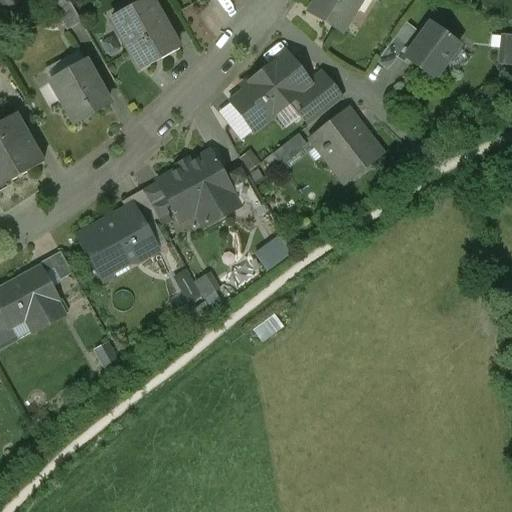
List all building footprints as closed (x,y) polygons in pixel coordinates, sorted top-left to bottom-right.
[(66,0),(57,0),(50,4),(65,32),(80,24),(66,0)] [(148,0),(110,21),(138,70),(160,58),(159,56),(174,48),(175,49),(176,49),(148,0)] [(315,0),(315,1),(317,2),(309,14),(341,33),(354,11),(360,0),(315,0)] [(455,46),(428,26),(404,58),(433,80),(447,61),(445,59),(455,46)] [(511,35),(500,35),(499,64),(511,64),(511,35)] [(394,38),(377,61),(388,70),(406,46),(394,38)] [(285,55),(273,65),(272,65),(248,84),(251,88),(230,104),(252,133),(288,105),(309,88),(310,87),(285,55)] [(99,89),(85,64),(51,83),(62,103),(61,104),(72,124),(106,105),(98,90),(99,89)] [(309,88),(288,105),(299,119),(321,102),(309,88)] [(346,113),(311,140),(344,183),(380,156),(346,113)] [(15,115),(0,123),(0,186),(6,183),(7,184),(43,164),(15,115)] [(297,135),(271,155),(281,168),(307,148),(297,135)] [(207,155),(189,165),(187,161),(175,168),(177,172),(158,183),(157,181),(155,182),(157,185),(169,207),(176,218),(193,209),(200,221),(213,214),(224,217),(238,209),(237,207),(237,205),(222,177),(214,164),(215,163),(214,162),(213,161),(212,160),(208,153),(206,154),(207,155)] [(256,192),(241,166),(222,177),(236,203),(256,192)] [(157,185),(142,193),(157,220),(167,215),(164,210),(169,207),(157,185)] [(142,193),(141,192),(121,204),(125,211),(131,208),(142,228),(157,220),(142,193)] [(125,211),(79,237),(104,281),(106,280),(102,273),(134,255),(138,262),(155,252),(142,228),(131,208),(125,211)] [(282,237),(254,252),(264,270),(292,255),(282,237)] [(59,254),(47,261),(59,282),(71,275),(59,254)] [(212,310),(229,298),(210,271),(193,283),(212,310)] [(17,282),(0,291),(0,312),(9,328),(10,327),(24,319),(32,333),(62,317),(54,303),(56,302),(39,272),(18,284),(17,282)] [(0,312),(0,337),(12,331),(10,327),(9,328),(0,312)] [(262,342),(283,327),(274,315),(253,330),(262,342)] [(94,350),(106,371),(121,363),(110,342),(94,350)]
